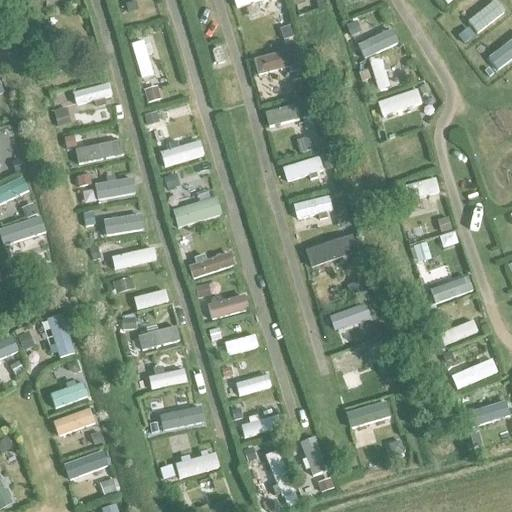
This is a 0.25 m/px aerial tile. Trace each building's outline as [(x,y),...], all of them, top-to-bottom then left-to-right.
[(437,0),(445,10),(458,0),(437,0)] [(496,2),(466,25),(474,36),(504,13),(496,2)] [(133,4),(123,6),(124,14),(135,11),(133,4)] [(354,23),(344,28),(349,38),(359,33),(354,23)] [(464,32),(457,38),(463,45),(471,39),(464,32)] [(353,55),(358,66),(396,47),(390,36),(353,55)] [(511,45),(496,58),(506,71),(511,66),(511,45)] [(142,46),(129,50),(139,84),(152,81),(142,46)] [(296,54),(252,66),(256,81),(300,68),(296,54)] [(459,54),(448,61),(470,95),(482,87),(466,64),(470,62),(466,56),(462,58),(459,54)] [(369,68),(376,95),(388,92),(381,65),(369,68)] [(231,76),(219,79),(226,102),(238,99),(231,76)] [(303,86),(293,89),(295,98),(305,95),(303,86)] [(426,87),(418,91),(422,98),(429,94),(426,87)] [(106,89),(70,98),(73,111),(109,102),(106,89)] [(154,89),(141,92),(145,105),(158,102),(154,89)] [(7,92),(0,95),(0,107),(12,102),(7,92)] [(415,95),(376,108),(380,122),(420,109),(415,95)] [(309,106),(263,119),(267,134),(313,121),(309,106)] [(64,110),(52,114),(56,129),(68,125),(64,110)] [(154,114),(143,117),(145,127),(157,124),(154,114)] [(190,129),(151,139),(155,154),(194,143),(190,129)] [(418,140),(386,150),(391,164),(422,153),(418,140)] [(307,143),(295,146),(298,157),(310,154),(307,143)] [(94,153),(71,157),(73,168),(125,159),(123,148),(102,151),(101,145),(93,146),(94,153)] [(328,158),(320,160),(324,174),(332,172),(328,158)] [(21,161),(11,164),(14,175),(24,172),(21,161)] [(318,162),(280,174),(285,187),(307,180),(308,186),(317,183),(316,178),(323,175),(318,162)] [(88,177),(75,179),(77,186),(89,185),(88,177)] [(23,181),(0,192),(0,205),(28,192),(23,181)] [(133,189),(102,194),(104,207),(136,201),(133,189)] [(343,206),(332,209),(339,232),(350,229),(343,206)] [(31,207),(19,212),(24,222),(35,216),(31,207)] [(216,210),(174,224),(178,235),(220,222),(216,210)] [(81,217),(84,230),(85,230),(92,228),(90,216),(81,217)] [(447,220),(436,223),(439,235),(450,231),(447,220)] [(142,222),(103,229),(105,241),(144,234),(142,222)] [(0,235),(0,239),(3,250),(41,237),(37,223),(0,235)] [(186,236),(177,238),(179,248),(188,246),(186,236)] [(351,242),(302,258),(308,275),(357,258),(351,242)] [(424,245),(412,249),(416,265),(429,261),(424,245)] [(91,250),(88,250),(91,263),(94,262),(99,261),(96,248),(91,250)] [(152,254),(109,263),(112,275),(154,266),(152,254)] [(228,259),(186,272),(191,285),(232,272),(228,259)] [(9,261),(0,265),(0,266),(4,276),(14,272),(9,261)] [(130,279),(113,283),(115,293),(133,288),(130,279)] [(465,283),(429,296),(434,310),(470,297),(465,283)] [(205,286),(193,289),(195,301),(208,297),(205,286)] [(359,287),(346,292),(349,301),(362,296),(359,287)] [(163,296),(132,304),(135,316),(166,307),(163,296)] [(242,302),(206,312),(210,326),(246,316),(242,302)] [(364,309),(321,323),(324,335),(368,320),(364,309)] [(73,359),(59,320),(43,326),(57,364),(73,359)] [(133,320),(121,321),(121,332),(133,331),(133,320)] [(471,326),(437,339),(442,351),(476,338),(471,326)] [(145,340),(135,343),(139,356),(177,346),(174,333),(156,337),(154,330),(143,333),(145,340)] [(218,331),(207,334),(210,343),(220,340),(218,331)] [(27,333),(16,338),(22,352),(33,347),(27,333)] [(253,341),(223,349),(226,361),(256,353),(253,341)] [(10,343),(0,346),(0,364),(16,358),(10,343)] [(367,351),(332,366),(336,377),(372,362),(367,351)] [(449,354),(441,357),(443,363),(451,360),(449,354)] [(386,362),(375,365),(379,378),(389,375),(386,362)] [(75,364),(66,367),(70,376),(79,373),(75,364)] [(16,365),(8,369),(13,377),(21,373),(16,365)] [(470,373),(456,379),(461,392),(493,379),(487,366),(477,371),(476,368),(469,371),(470,373)] [(152,382),(146,384),(150,397),(185,388),(182,375),(163,379),(161,372),(150,375),(152,382)] [(266,381),(234,390),(237,402),(270,393),(266,381)] [(80,388),(48,401),(53,415),(86,403),(80,388)] [(384,409),(343,420),(348,435),(388,423),(384,409)] [(511,411),(511,410),(475,420),(479,431),(511,422),(511,411)] [(237,411),(229,414),(232,423),(240,420),(237,411)] [(88,414),(50,428),(55,442),(93,428),(88,414)] [(202,430),(200,418),(180,421),(179,414),(165,417),(166,424),(164,424),(166,436),(202,430)] [(248,429),(239,432),(243,445),(282,433),(278,420),(257,426),(256,420),(246,423),(248,429)] [(98,434),(89,438),(93,447),(102,443),(98,434)] [(4,440),(0,442),(0,456),(10,450),(4,440)] [(398,445),(386,449),(390,461),(402,456),(398,445)] [(248,449),(240,452),(244,462),(252,459),(248,449)] [(277,456),(263,461),(275,491),(270,493),(273,502),(278,500),(279,503),(293,498),(277,456)] [(172,470),(175,483),(216,474),(213,460),(206,461),(205,457),(197,459),(198,463),(187,466),(186,462),(177,464),(178,469),(172,470)] [(102,460),(67,471),(71,484),(106,472),(102,460)] [(170,468),(159,471),(162,482),(173,479),(170,468)] [(328,482),(316,487),(319,496),(331,491),(328,482)] [(111,483),(98,488),(102,499),(115,494),(111,483)] [(0,491),(0,511),(7,511),(11,511),(0,491)]
